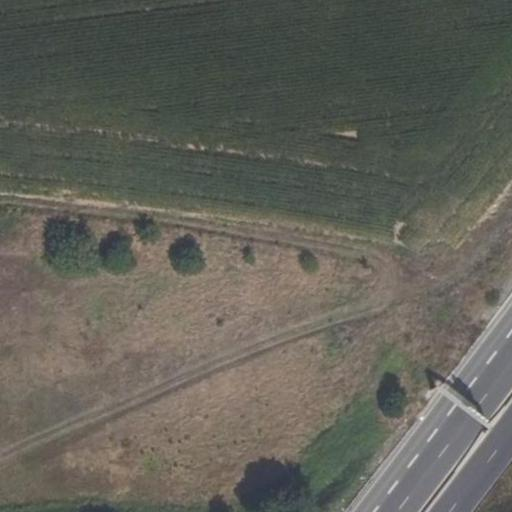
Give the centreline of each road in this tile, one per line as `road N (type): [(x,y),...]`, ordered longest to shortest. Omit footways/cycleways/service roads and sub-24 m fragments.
road 1 (track): [(0,467),(456,270),(160,219),(0,202)]
road 2 (primary): [(511,365),(400,511)]
